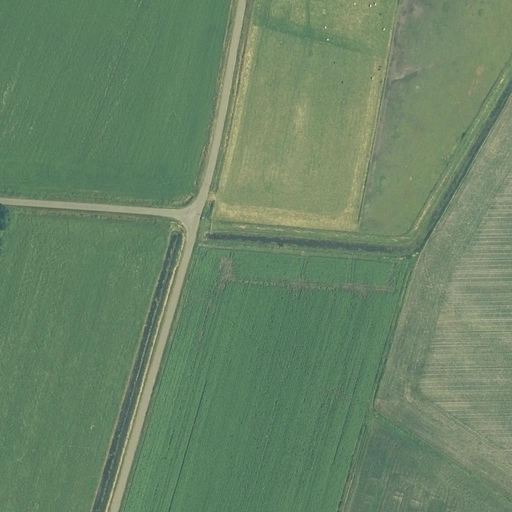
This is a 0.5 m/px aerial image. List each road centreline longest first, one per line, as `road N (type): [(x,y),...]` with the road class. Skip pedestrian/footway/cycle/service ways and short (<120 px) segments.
road 1 (unclassified): [(114,511),(196,215)]
road 2 (unclassified): [(196,215),(241,0)]
road 3 (unclassified): [(196,215),(0,203)]
